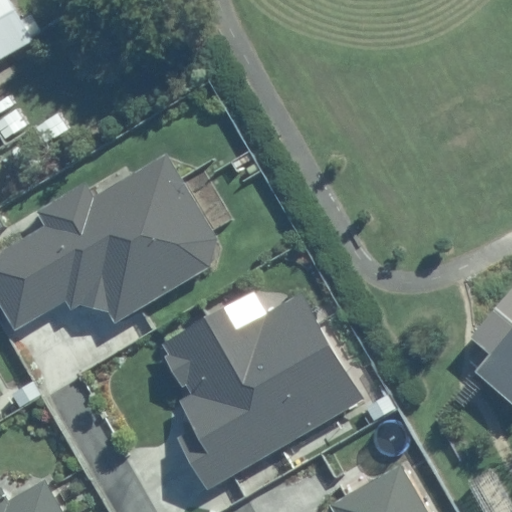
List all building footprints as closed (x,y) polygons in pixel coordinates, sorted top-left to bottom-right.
[(0,0),(0,67),(40,43),(13,0),(0,0)] [(170,159),(96,203),(86,185),(39,212),(51,233),(0,262),(0,306),(19,338),(68,309),(130,323),(212,271),(219,242),(170,159)] [(511,387),(511,272),(501,264),(453,324),(474,340),(459,358),(506,395),(511,387)] [(181,438),(211,493),(374,404),(316,297),(245,336),(230,308),(163,345),(193,400),(186,404),(199,428),(181,438)] [(428,511),(404,470),(330,511),(428,511)] [(65,511),(50,484),(12,505),(5,493),(0,496),(0,511),(65,511)]
